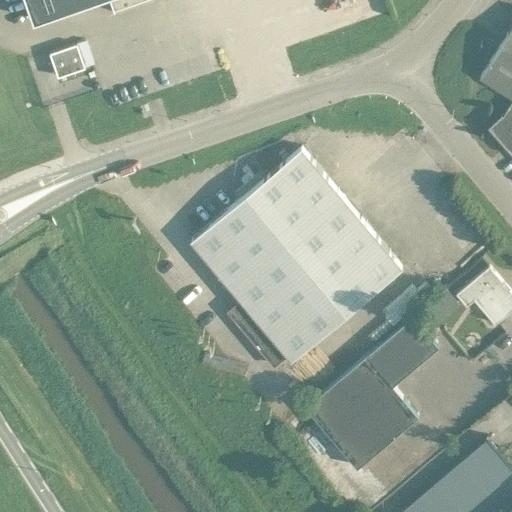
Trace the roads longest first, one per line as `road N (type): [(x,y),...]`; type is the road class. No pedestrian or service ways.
road 1 (unclassified): [(41,189),(128,153),(390,71)]
road 2 (unknown): [(150,226),(278,150),(304,144),(341,168),(423,264)]
road 3 (unclassified): [(511,207),(390,71)]
